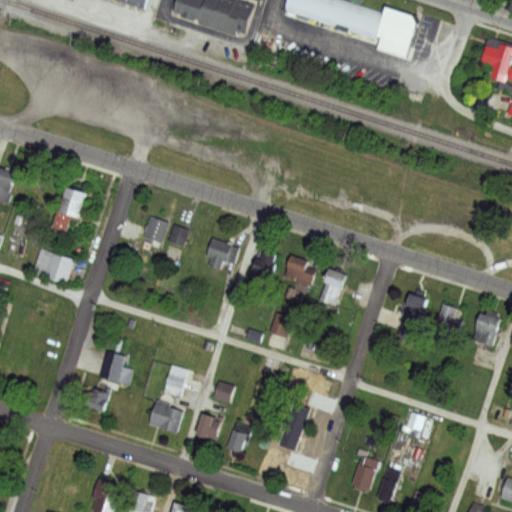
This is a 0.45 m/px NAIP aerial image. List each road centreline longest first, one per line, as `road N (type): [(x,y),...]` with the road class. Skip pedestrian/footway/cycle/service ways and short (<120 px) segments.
road 1 (residential): [(511,291),(0,122)]
road 2 (residential): [(22,511),(134,171)]
road 3 (residential): [(325,511),(0,407)]
road 4 (residential): [(312,508),(392,253)]
